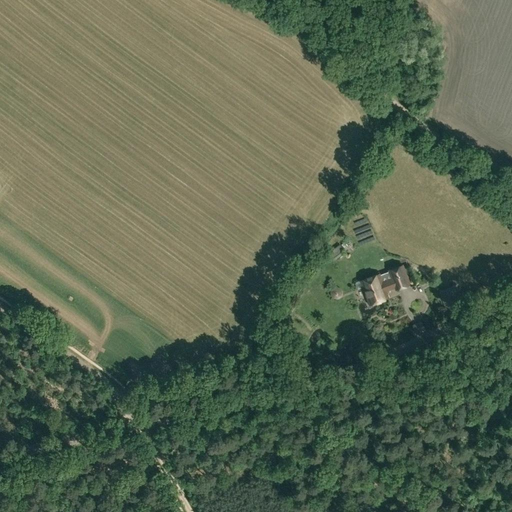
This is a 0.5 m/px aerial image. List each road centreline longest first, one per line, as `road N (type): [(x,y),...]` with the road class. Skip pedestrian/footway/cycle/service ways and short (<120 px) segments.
road 1 (unclassified): [(0,458),(310,385),(511,302)]
road 2 (track): [(323,0),(341,55),(511,197)]
road 3 (track): [(0,306),(106,382),(135,426)]
road 4 (track): [(415,511),(447,441),(418,340)]
